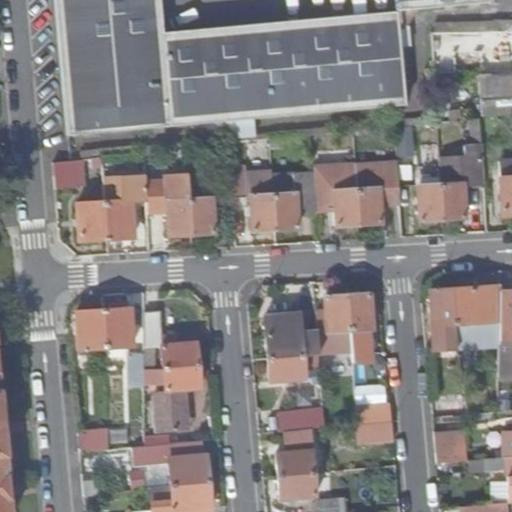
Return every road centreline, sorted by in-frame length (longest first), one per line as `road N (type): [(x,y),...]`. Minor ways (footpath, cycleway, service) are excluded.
road 1 (residential): [(9,0),(36,277)]
road 2 (residential): [(390,261),(413,511)]
road 3 (residential): [(218,271),(238,511)]
road 4 (residential): [(36,277),(58,511)]
road 5 (residential): [(218,271),(36,277)]
road 6 (residential): [(390,261),(218,271)]
road 7 (residential): [(511,252),(390,261)]
